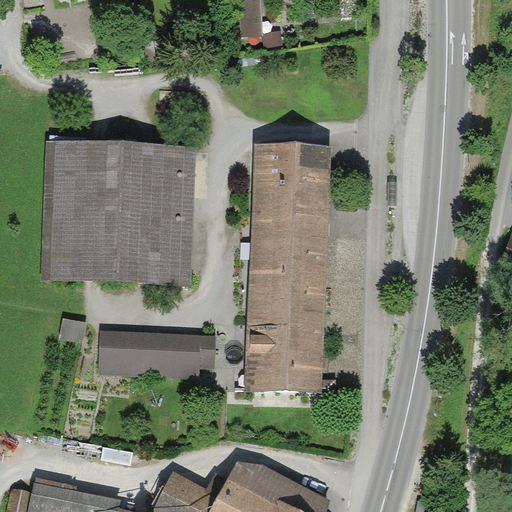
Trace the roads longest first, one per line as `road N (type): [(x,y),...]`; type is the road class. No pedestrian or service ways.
road 1 (primary): [(446,0),(431,281),(380,511)]
road 2 (track): [(511,146),(490,259),(468,511)]
